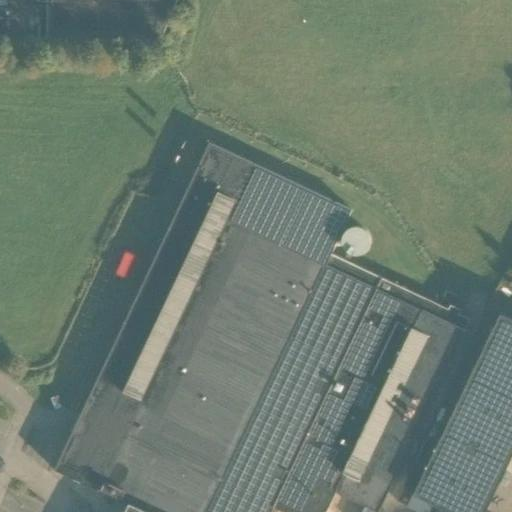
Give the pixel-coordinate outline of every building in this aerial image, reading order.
[(53,0),(53,38),(161,39),(177,0),(53,0)] [(103,495),(128,507),(125,511),(272,511),(274,509),(280,511),(326,511),(336,493),(367,508),(365,511),(379,511),(466,331),(465,330),(470,320),(459,314),(460,310),(465,301),(446,291),(441,301),(450,306),(449,310),(331,254),(352,210),(210,143),(55,471),(98,491),(97,492),(103,495)] [(360,227),(356,227),(353,228),(350,229),(347,231),(345,233),(343,236),(342,240),(343,243),(343,247),(345,250),(347,252),(350,254),(354,255),(357,255),(361,255),(364,253),(367,251),(369,248),(370,245),(370,241),(370,238),(368,235),(366,232),(363,229),(360,227)] [(415,496),(449,511),(485,511),(511,456),(511,321),(500,316),(426,472),(415,496)] [(415,496),(426,472),(413,467),(397,502),(409,507),(415,496)]
